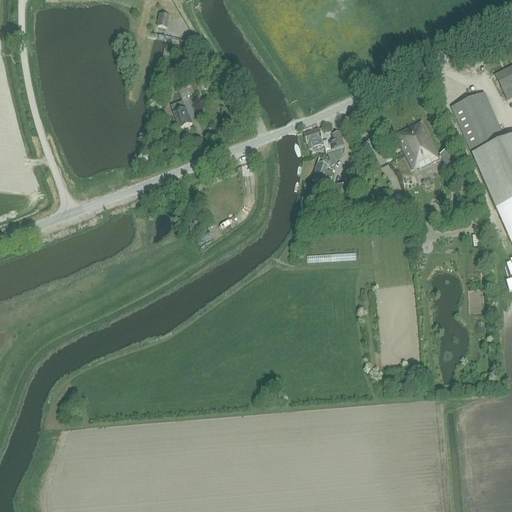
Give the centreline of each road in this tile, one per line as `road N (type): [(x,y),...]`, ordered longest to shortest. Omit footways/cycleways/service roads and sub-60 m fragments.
road 1 (unclassified): [(71,214),(303,124)]
road 2 (unclassified): [(511,26),(303,124)]
road 3 (unclassified): [(71,214),(28,90),(22,0)]
